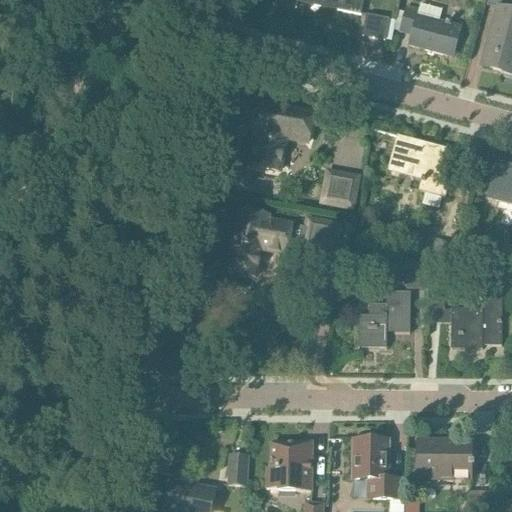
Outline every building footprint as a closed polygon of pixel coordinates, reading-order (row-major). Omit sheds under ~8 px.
[(361,16),(363,0),(296,0),(296,5),(361,16)] [(406,8),(399,33),(412,36),(409,48),(453,59),(461,30),(439,24),(443,11),(421,5),(419,12),(406,8)] [(511,11),(497,7),(481,67),(511,75),(511,11)] [(363,37),(386,41),(389,20),(367,16),(363,37)] [(258,134),(251,167),(279,173),(285,139),(308,143),(314,116),(260,106),(255,133),(258,134)] [(445,200),(452,172),(444,170),(448,152),(397,138),(387,173),(421,183),(418,193),(445,200)] [(324,169),(318,206),(354,212),(361,176),(324,169)] [(511,173),(496,169),(488,200),(511,206),(511,173)] [(267,217),(240,212),(228,273),(255,279),(260,250),(286,255),(291,227),(266,222),(267,217)] [(305,217),(298,250),(333,257),(340,224),(305,217)] [(433,239),(424,270),(428,270),(448,270),(454,245),(433,239)] [(406,269),(405,290),(428,291),(428,273),(428,270),(424,270),(406,269)] [(428,291),(428,317),(445,317),(445,311),(445,291),(428,291)] [(451,325),(451,351),(483,351),(483,347),(502,348),(502,292),(482,292),(482,311),(451,311),(451,325)] [(359,317),(359,349),(387,349),(387,334),(387,332),(397,332),(397,334),(410,334),(411,294),(387,293),(387,305),(370,305),(369,317),(359,317)] [(386,443),(352,443),(351,482),(365,482),(365,502),(402,502),(402,482),(386,482),(386,443)] [(474,469),(474,464),(470,464),(470,449),(442,450),(442,444),(418,443),(417,481),(469,482),(470,469),(474,469)] [(312,495),(312,446),(272,445),(271,471),(266,472),(266,492),(295,492),(295,495),(312,495)] [(228,456),(226,487),(246,488),(248,457),(228,456)] [(211,511),(215,491),(169,482),(162,511),(211,511)] [(488,511),(489,494),(467,493),(466,511),(488,511)] [(324,511),(325,506),(305,503),(303,511),(324,511)]
